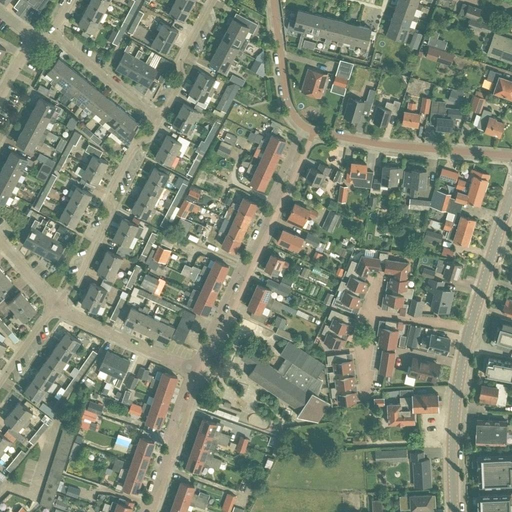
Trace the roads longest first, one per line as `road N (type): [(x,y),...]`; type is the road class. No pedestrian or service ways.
road 1 (residential): [(192,369),(278,196),(302,126)]
road 2 (residential): [(160,119),(148,141),(134,147),(77,279),(55,302)]
road 3 (residential): [(511,156),(380,144),(302,126)]
road 4 (secondary): [(453,511),(453,418),(468,330)]
road 5 (residential): [(192,369),(72,320),(55,302)]
road 6 (residential): [(143,511),(192,369)]
road 7 (secondary): [(468,330),(511,196)]
road 8 (residential): [(160,119),(49,35)]
road 9 (residential): [(302,126),(288,103),(272,0)]
road 10 (residential): [(160,119),(214,0)]
